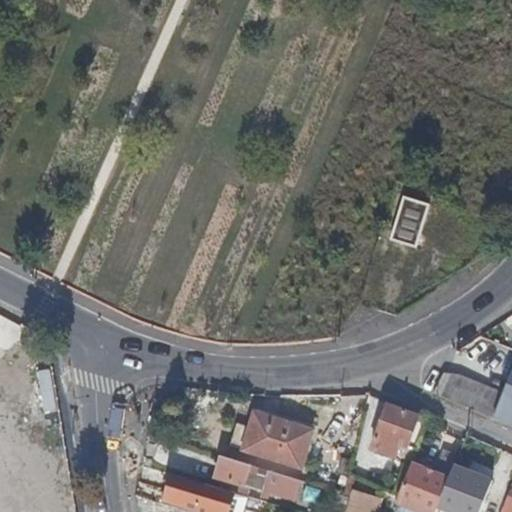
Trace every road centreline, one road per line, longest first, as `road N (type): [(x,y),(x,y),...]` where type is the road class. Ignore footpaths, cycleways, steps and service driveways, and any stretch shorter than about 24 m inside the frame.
road 1 (tertiary): [(100,335),(196,365),(320,369),(415,344),(511,276)]
road 2 (tertiary): [(111,511),(88,364),(100,335)]
